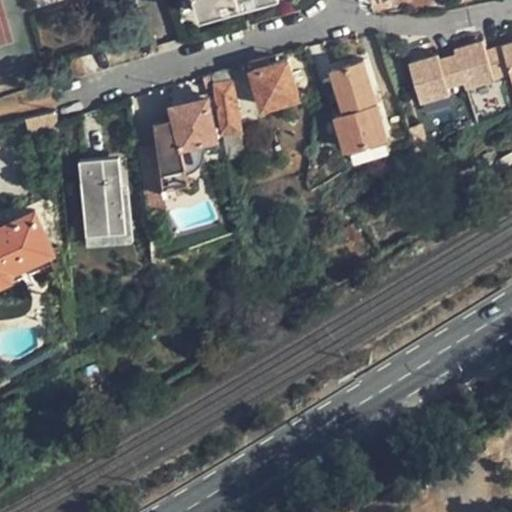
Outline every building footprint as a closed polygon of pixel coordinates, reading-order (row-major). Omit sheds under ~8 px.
[(236,0),(203,0),(205,9),(236,0)] [(484,34),(455,43),(456,45),(464,73),(466,80),(496,71),(487,44),(484,34)] [(511,62),(505,39),(487,44),(496,71),(511,66),(511,62)] [(456,45),(440,50),(448,77),(464,73),(456,45)] [(439,47),(410,56),(421,95),(451,85),(448,77),(440,50),(439,47)] [(390,128),(365,55),(334,65),(347,107),(338,110),(349,141),(390,128)] [(256,65),(265,103),(301,93),(290,56),(256,65)] [(242,129),(233,66),(214,71),(224,131),(242,129)] [(170,105),(164,85),(133,94),(135,108),(139,107),(141,114),(170,105)] [(210,93),(174,102),(184,144),(185,143),(219,135),(220,135),(210,93)] [(245,152),(242,129),(224,131),(228,154),(245,152)] [(219,135),(185,143),(189,159),(222,151),(219,135)] [(120,153),(83,155),(89,229),(128,226),(120,153)] [(168,181),(192,177),(191,166),(166,170),(168,181)] [(37,207),(0,224),(0,270),(4,272),(15,266),(17,261),(54,244),(37,207)] [(470,408),(489,398),(511,384),(511,355),(458,387),(470,408)]
